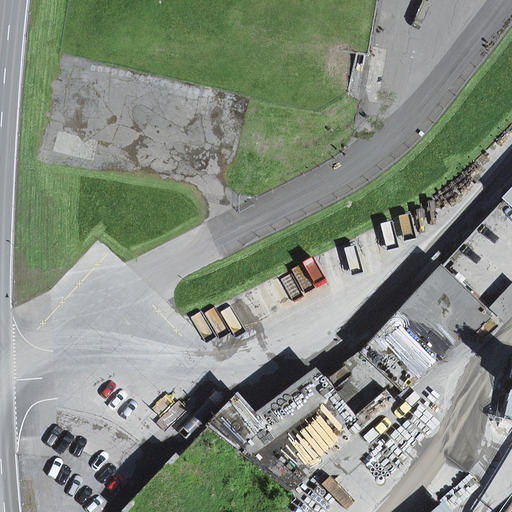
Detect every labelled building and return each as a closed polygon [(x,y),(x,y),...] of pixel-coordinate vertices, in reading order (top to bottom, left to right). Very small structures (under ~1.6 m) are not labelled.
[(152,0),(152,5),(359,40),(365,0),(152,0)] [(404,391),(492,316),(496,312),(511,294),(511,205),(504,198),(362,352),(404,391)] [(511,294),(496,312),(505,321),(511,313),(511,294)] [(255,431),(231,402),(207,427),(291,492),(404,391),(362,352),(323,381),(255,431)] [(231,402),(255,431),(323,381),(312,368),(253,412),(236,392),(205,425),(207,427),(231,402)] [(150,488),(127,511),(250,511),(260,502),(195,441),(150,488)] [(445,497),(428,511),(454,511),(457,510),(445,497)]
